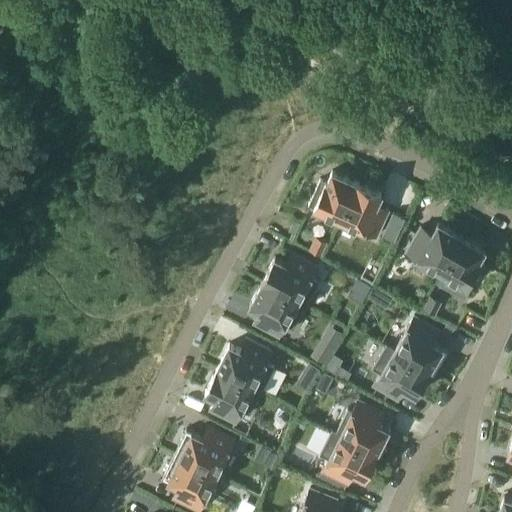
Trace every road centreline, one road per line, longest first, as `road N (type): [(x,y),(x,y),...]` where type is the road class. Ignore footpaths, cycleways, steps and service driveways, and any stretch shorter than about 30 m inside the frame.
road 1 (residential): [(511,215),(381,141),(317,120),(278,144),(101,511)]
road 2 (unclassified): [(511,134),(246,0)]
road 3 (unknown): [(360,263),(496,336)]
road 4 (residential): [(467,401),(441,423),(393,511)]
